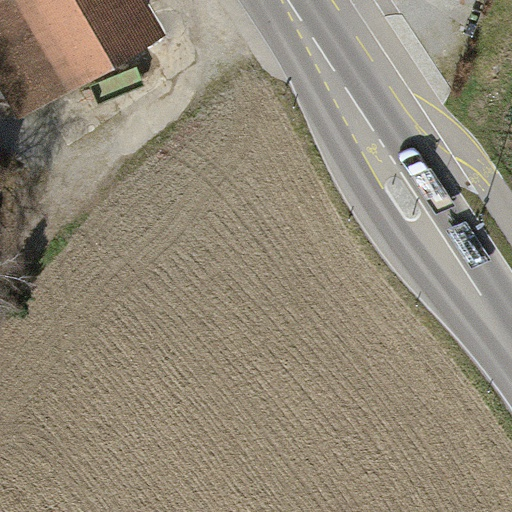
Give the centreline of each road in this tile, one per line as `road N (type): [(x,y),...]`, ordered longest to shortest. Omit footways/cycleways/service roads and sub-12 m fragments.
road 1 (tertiary): [(511,336),(380,155)]
road 2 (tertiary): [(284,0),(380,155)]
